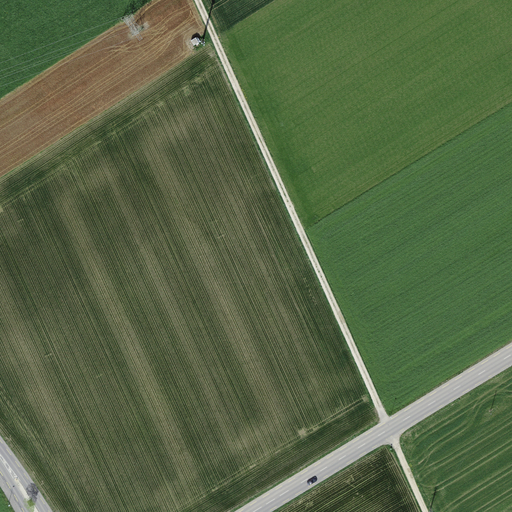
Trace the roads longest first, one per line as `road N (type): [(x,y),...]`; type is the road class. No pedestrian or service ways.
road 1 (track): [(424,511),(194,0)]
road 2 (secondary): [(248,511),(511,354)]
